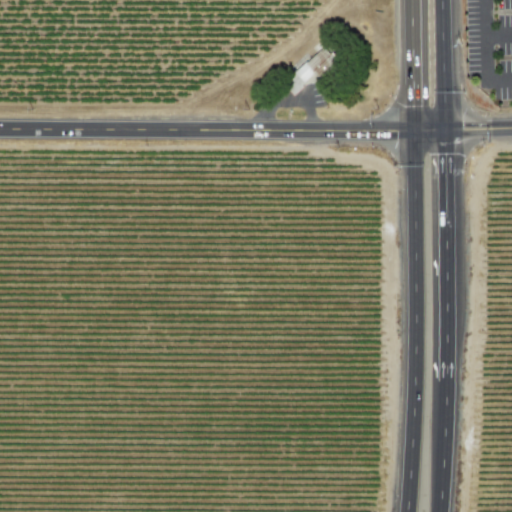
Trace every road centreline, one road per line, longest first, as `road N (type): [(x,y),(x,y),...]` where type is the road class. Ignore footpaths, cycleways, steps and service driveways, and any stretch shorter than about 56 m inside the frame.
road 1 (tertiary): [(417,132),(0,129)]
road 2 (primary): [(441,511),(450,390),(448,132)]
road 3 (primary): [(417,132),(410,511)]
road 4 (primary): [(414,0),(417,132)]
road 5 (primary): [(448,132),(445,0)]
